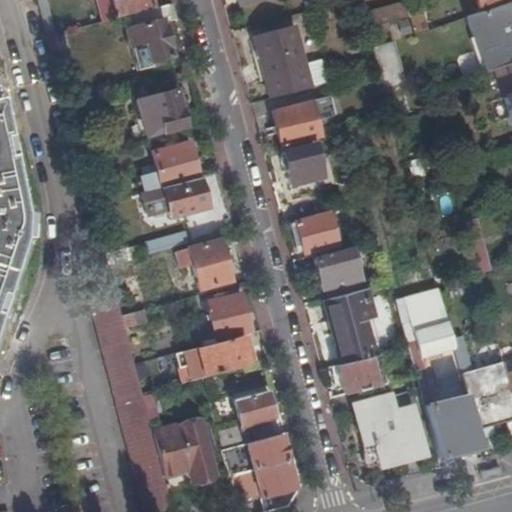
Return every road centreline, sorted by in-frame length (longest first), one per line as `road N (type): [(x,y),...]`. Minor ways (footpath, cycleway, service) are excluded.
road 1 (residential): [(202,0),(335,511)]
road 2 (residential): [(0,0),(59,236),(50,289),(2,423)]
